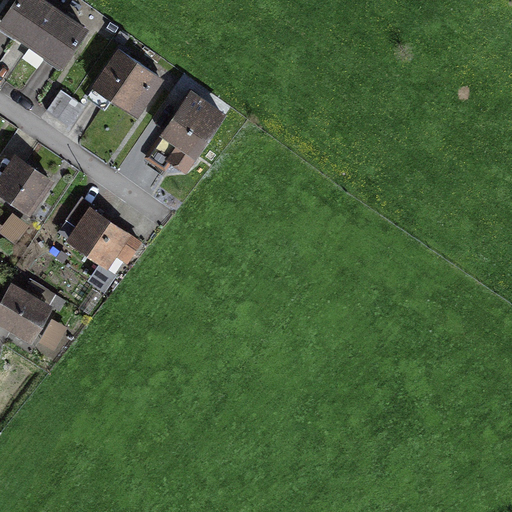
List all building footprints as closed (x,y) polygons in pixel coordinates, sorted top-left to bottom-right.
[(1,21),(58,61),(71,42),(84,23),(50,0),(14,0),(14,1),(1,21)] [(117,47),(94,82),(135,110),(159,75),(117,47)] [(191,87),(161,131),(193,154),(224,110),(191,87)] [(64,89),(48,110),(70,126),(86,106),(64,89)] [(15,151),(0,171),(0,189),(30,210),(53,177),(15,151)] [(132,233),(92,203),(68,235),(108,264),(132,233)] [(13,278),(0,298),(0,318),(31,339),(54,305),(13,278)]
